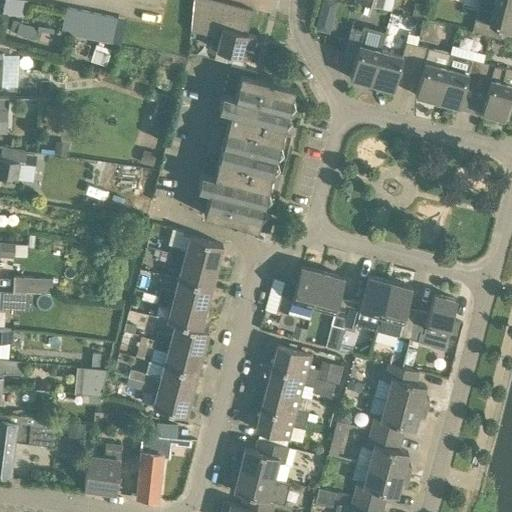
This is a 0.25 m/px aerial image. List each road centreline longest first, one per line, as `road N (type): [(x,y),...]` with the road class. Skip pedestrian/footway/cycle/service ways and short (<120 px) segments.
road 1 (residential): [(191,511),(258,259),(316,230)]
road 2 (residential): [(427,511),(488,275)]
road 3 (residential): [(488,275),(316,230)]
road 4 (residential): [(511,151),(342,110)]
road 5 (residential): [(316,230),(342,110)]
road 6 (residential): [(342,110),(304,42),(298,0)]
